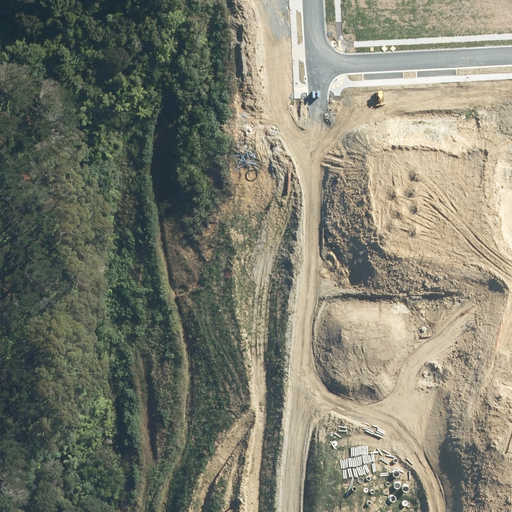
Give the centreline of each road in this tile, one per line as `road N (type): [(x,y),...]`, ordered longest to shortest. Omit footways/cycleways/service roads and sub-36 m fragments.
road 1 (residential): [(318,65),(322,210),(278,511)]
road 2 (residential): [(511,55),(318,65)]
